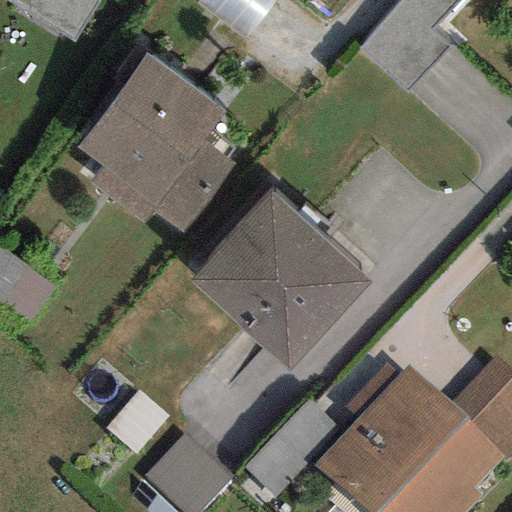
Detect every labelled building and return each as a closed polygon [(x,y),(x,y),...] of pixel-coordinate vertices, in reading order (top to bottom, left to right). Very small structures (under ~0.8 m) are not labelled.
[(5,0),(5,1),(71,42),(96,0),(5,0)] [(272,0),(197,0),(192,7),(241,43),(272,0)] [(456,0),(398,0),(351,51),(403,98),(452,45),(432,27),(456,0)] [(222,110),(143,51),(71,147),(102,170),(89,188),(140,226),(151,212),(182,235),(231,169),(197,144),(222,110)] [(372,281),(266,188),(190,275),(296,367),(372,281)] [(55,281),(0,240),(0,292),(30,314),(55,281)] [(511,444),(511,379),(489,359),(447,405),(403,365),(395,373),(384,362),(344,405),(357,416),(312,465),(362,511),(461,511),(479,494),(472,488),(511,444)] [(166,419),(136,394),(103,433),(134,458),(166,419)] [(289,436),(248,478),(271,501),(312,459),(289,436)] [(203,511),(233,483),(186,437),(146,477),(182,511),(203,511)]
